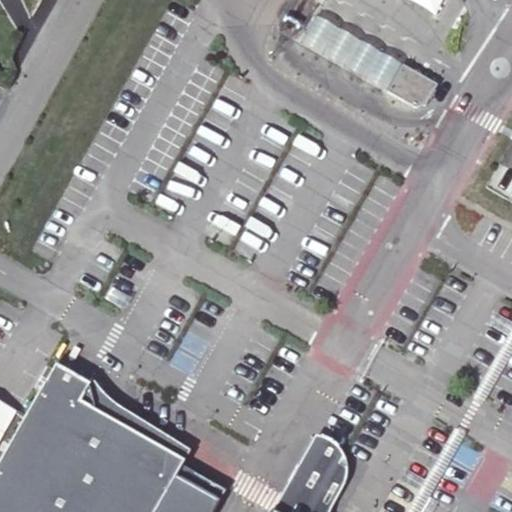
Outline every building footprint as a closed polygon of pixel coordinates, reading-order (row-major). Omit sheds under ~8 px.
[(404,0),(429,15),(437,0),(404,0)] [(294,39),(380,89),(395,64),(309,14),(294,39)] [(380,90),(419,104),(430,84),(396,63),(380,90)] [(181,461),(78,401),(88,384),(54,364),(0,457),(0,511),(150,511),(173,473),(181,461)] [(333,511),(350,484),(351,476),(350,469),(348,463),(345,456),(340,450),(331,444),(325,442),(318,441),(278,511),(333,511)] [(211,511),(218,501),(173,473),(150,511),(211,511)]
